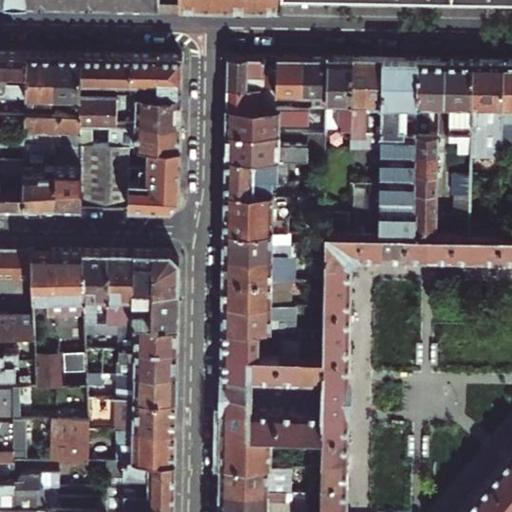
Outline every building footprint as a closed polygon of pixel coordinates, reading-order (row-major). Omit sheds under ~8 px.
[(0,83),(7,83),(7,75),(7,68),(27,69),(27,51),(0,50),(0,83)] [(27,113),(37,113),(37,95),(55,96),(55,51),(41,51),(27,51),(27,69),(27,76),(27,83),(27,93),(27,113)] [(55,96),(74,96),(84,97),(84,91),(84,81),(84,52),(70,52),(55,51),(55,96)] [(84,81),(132,82),(132,53),(108,52),(84,52),(84,81)] [(160,93),(185,94),(186,87),(186,54),(159,53),(132,53),(132,82),(146,83),(161,83),(160,93)] [(268,68),(268,54),(232,54),(231,70),(231,85),(254,85),(254,76),(268,76),(268,68)] [(282,55),(282,68),(282,86),(281,94),(305,94),(306,55),(295,55),(282,55)] [(332,107),(332,102),(332,55),(317,55),(306,55),(305,94),(318,94),(318,107),(332,107)] [(332,55),(332,102),(348,102),(344,108),(344,115),(344,127),(358,127),(358,110),(358,102),(359,56),(345,55),(332,55)] [(373,56),(359,56),(358,102),(388,102),(389,56),(373,56)] [(422,234),(422,212),(422,192),(423,172),(423,152),(423,131),(424,56),(406,56),(389,56),(388,102),(388,130),(387,233),(388,233),(410,234),(422,234)] [(438,56),(424,56),(423,131),(436,132),(436,119),(436,109),(433,102),(451,102),(452,57),(438,56)] [(452,57),(451,102),(456,102),(466,102),(466,132),(477,133),(478,57),(466,57),(452,57)] [(495,57),(478,57),(477,133),(477,152),(477,159),(482,159),(482,154),(490,154),(491,104),(508,104),(509,57),(495,57)] [(282,86),(282,68),(268,68),(268,76),(254,76),(254,85),(267,86),(282,86)] [(132,82),(132,92),(146,93),(146,83),(132,82)] [(7,83),(0,83),(0,92),(0,93),(27,93),(27,83),(7,83)] [(231,96),(231,105),(281,106),(281,102),(281,94),(282,86),(267,86),(254,85),(231,85),(231,96)] [(101,121),(102,92),(84,91),(84,97),(84,113),(84,121),(101,121)] [(121,92),(102,92),(101,121),(120,121),(121,106),(121,92)] [(185,94),(160,93),(146,93),(132,92),(121,92),(121,106),(131,106),(136,103),(140,103),(140,122),(185,123),(185,110),(185,94)] [(84,113),(84,97),(74,96),(74,113),(84,113)] [(332,107),(332,114),(344,115),(344,108),(348,102),(332,102),(332,107)] [(358,102),(358,110),(373,111),(372,129),(388,130),(388,102),(358,102)] [(466,102),(456,102),(456,132),(466,132),(466,102)] [(231,118),(230,130),(284,131),(285,121),(316,121),(316,107),(285,106),(281,106),(231,105),(231,118)] [(316,107),(316,121),(332,122),(332,114),(332,107),(326,107),(318,107),(316,107)] [(373,111),(358,110),(358,127),(357,133),(372,133),(372,129),(373,111)] [(27,113),(2,113),(1,123),(26,124),(27,113)] [(27,128),(61,129),(84,129),(84,121),(84,113),(74,113),(55,113),(37,113),(27,113),(26,124),(27,128)] [(185,123),(140,122),(140,124),(139,134),(135,132),(122,133),(122,143),(131,143),(140,143),(154,143),(185,144),(185,132),(185,125),(185,123)] [(61,129),(61,142),(84,143),(84,135),(84,129),(61,129)] [(230,155),(280,156),(292,157),(312,157),(313,143),(284,142),(284,131),(230,130),(230,141),(230,155)] [(423,131),(423,152),(445,152),(445,132),(436,132),(423,131)] [(0,141),(15,142),(26,142),(26,133),(0,133),(0,132),(0,141)] [(99,135),(84,135),(84,143),(101,143),(101,132),(99,132),(99,135)] [(112,133),(101,132),(101,143),(118,143),(118,138),(112,137),(112,133)] [(466,132),(456,132),(455,139),(466,139),(466,152),(477,152),(477,133),(466,132)] [(26,153),(26,142),(15,142),(15,153),(26,153)] [(26,167),(40,167),(40,142),(26,142),(26,153),(26,167)] [(58,142),(58,160),(84,160),(84,143),(61,142),(58,142)] [(101,143),(84,143),(84,160),(84,202),(109,203),(130,203),(131,162),(131,143),(122,143),(118,143),(101,143)] [(131,162),(130,203),(175,203),(184,194),(184,166),(185,144),(154,143),(154,153),(154,163),(131,162)] [(154,143),(140,143),(140,149),(154,153),(154,143)] [(0,170),(26,171),(26,167),(26,153),(15,153),(0,152),(0,170)] [(423,152),(423,172),(445,172),(445,162),(445,152),(423,152)] [(280,192),(280,156),(230,155),(230,174),(230,191),(277,192),(280,192)] [(292,157),(280,156),(280,192),(296,192),(292,186),(292,157)] [(84,202),(84,160),(58,160),(58,167),(58,202),(69,202),(84,202)] [(26,184),(26,202),(30,202),(52,202),(58,202),(58,167),(40,167),(26,167),(26,171),(26,178),(26,184)] [(26,171),(0,170),(0,184),(1,184),(1,177),(26,178),(26,171)] [(423,172),(422,192),(445,192),(445,182),(445,172),(423,172)] [(477,172),(459,172),(459,192),(461,192),(477,193),(477,183),(477,172)] [(0,201),(26,202),(26,184),(1,184),(0,184),(0,201)] [(229,231),(277,232),(296,232),(303,232),(303,214),(287,213),(277,217),(277,192),(230,191),(229,209),(229,231)] [(317,192),(317,209),(331,210),(331,192),(317,192)] [(445,192),(422,192),(422,212),(444,212),(444,203),(445,192)] [(477,213),(477,193),(461,192),(461,212),(477,213)] [(308,209),(308,232),(331,232),(331,210),(317,209),(308,209)] [(444,212),(422,212),(422,234),(435,234),(444,234),(444,223),(444,212)] [(228,255),(302,257),(302,251),(296,251),(296,244),(277,244),(277,232),(229,231),(229,245),(228,255)] [(296,232),(277,232),(277,244),(296,244),(296,232)] [(333,257),(333,268),(358,269),(363,265),(368,260),(368,233),(357,233),(333,232),(333,247),(333,257)] [(387,233),(368,233),(368,260),(381,261),(388,261),(388,233),(387,233)] [(388,233),(388,261),(400,261),(409,261),(410,234),(388,233)] [(425,261),(435,261),(435,234),(422,234),(410,234),(409,261),(425,261)] [(435,234),(435,261),(446,261),(458,262),(459,235),(444,234),(435,234)] [(483,235),(459,235),(458,262),(471,262),(483,262),(483,235)] [(494,262),(507,262),(507,235),(483,235),(483,262),(494,262)] [(0,333),(39,333),(37,293),(35,246),(0,245),(0,333)] [(49,313),(88,312),(87,246),(48,246),(35,246),(37,293),(49,293),(49,313)] [(95,291),(114,291),(114,247),(102,246),(87,246),(88,312),(89,318),(99,318),(99,304),(95,299),(95,291)] [(138,285),(138,247),(126,247),(114,247),(114,291),(113,319),(121,319),(126,319),(126,306),(121,299),(121,291),(137,292),(138,285)] [(138,247),(138,285),(183,286),(184,268),(184,256),(175,247),(138,247)] [(333,257),(333,247),(323,247),(323,257),(333,257)] [(228,280),(296,281),(296,263),(302,264),(302,257),(228,255),(228,267),(228,280)] [(322,257),(322,282),(332,282),(333,268),(333,257),(323,257),(322,257)] [(358,269),(333,268),(332,282),(332,287),(358,287),(358,279),(358,269)] [(228,291),(228,305),(295,305),(296,281),(228,280),(228,291)] [(137,292),(137,296),(155,297),(155,307),(143,307),(142,301),(137,301),(137,319),(182,320),(183,303),(183,286),(138,285),(137,292)] [(358,287),(332,287),(332,305),(332,308),(358,309),(358,298),(358,287)] [(277,317),(295,317),(295,305),(228,305),(227,316),(227,330),(276,331),(277,317)] [(358,309),(332,308),(332,331),(357,331),(358,321),(358,309)] [(276,331),(286,331),(295,331),(295,317),(277,317),(276,331)] [(137,319),(126,319),(121,319),(113,319),(99,318),(89,318),(89,328),(121,328),(121,343),(127,343),(136,343),(137,319)] [(182,320),(137,319),(136,343),(138,343),(182,344),(182,332),(182,320)] [(276,331),(227,330),(227,351),(227,379),(257,379),(264,379),(264,353),(266,353),(266,337),(286,337),(286,331),(276,331)] [(357,331),(332,331),(332,353),(331,356),(357,356),(357,342),(357,331)] [(89,346),(90,366),(90,368),(104,368),(105,368),(105,343),(89,342),(89,346)] [(127,343),(127,368),(138,369),(138,343),(136,343),(127,343)] [(138,343),(138,369),(182,369),(182,355),(182,344),(138,343)] [(90,366),(89,346),(67,347),(68,367),(90,366)] [(0,358),(8,358),(8,348),(0,347),(0,358)] [(68,367),(67,347),(40,348),(41,382),(90,381),(90,368),(90,366),(68,367)] [(8,348),(8,358),(18,358),(28,358),(28,348),(8,348)] [(282,353),(266,353),(264,353),(264,379),(281,379),(282,353)] [(285,353),(282,353),(281,379),(306,379),(306,353),(285,353)] [(306,353),(306,379),(331,379),(331,356),(332,353),(306,353)] [(357,356),(331,356),(331,379),(357,380),(357,368),(357,356)] [(0,372),(13,372),(17,371),(18,358),(8,358),(0,358),(0,372)] [(90,381),(90,395),(104,395),(104,368),(90,368),(90,381)] [(120,374),(120,395),(138,395),(138,369),(127,368),(120,368),(120,374)] [(181,383),(182,369),(138,369),(138,395),(181,396),(181,383)] [(0,382),(14,382),(13,372),(0,372),(0,382)] [(227,379),(227,393),(257,393),(257,379),(227,379)] [(357,380),(331,379),(331,394),(357,394),(357,380)] [(14,382),(0,382),(0,403),(22,403),(22,382),(14,382)] [(22,382),(22,403),(0,403),(0,414),(23,415),(35,415),(35,382),(22,382)] [(227,393),(226,408),(257,408),(257,393),(227,393)] [(357,394),(331,394),(330,409),(356,410),(357,394)] [(120,395),(104,395),(90,395),(90,408),(120,409),(120,395)] [(181,396),(138,395),(120,395),(120,409),(139,409),(139,426),(181,426),(181,411),(181,396)] [(257,408),(226,408),(226,435),(225,465),(284,467),(284,458),(275,457),(275,434),(264,434),(264,409),(257,408)] [(264,409),(264,434),(275,434),(281,434),(281,409),(264,409)] [(305,434),(305,409),(281,409),(281,434),(287,434),(288,441),(295,441),(295,434),(305,434)] [(330,409),(305,409),(305,434),(330,434),(330,409)] [(356,410),(330,409),(330,434),(356,434),(356,421),(356,410)] [(0,455),(18,456),(91,456),(90,425),(90,420),(90,415),(35,415),(23,415),(0,414),(0,455)] [(90,425),(91,456),(110,457),(111,433),(123,433),(123,426),(97,425),(90,425)] [(180,440),(181,426),(139,426),(139,457),(180,457),(180,440)] [(330,449),(330,457),(356,457),(356,449),(356,434),(330,434),(330,443),(330,449)] [(330,457),(330,449),(324,449),(317,449),(317,468),(319,468),(329,468),(330,457)] [(0,483),(20,484),(47,483),(64,483),(64,468),(27,469),(23,473),(18,473),(18,456),(0,455),(0,483)] [(148,475),(148,482),(180,482),(180,471),(180,457),(139,457),(123,457),(114,457),(112,457),(112,475),(148,475)] [(330,457),(329,468),(329,479),(356,480),(356,471),(356,457),(330,457)] [(465,511),(511,511),(511,457),(481,494),(465,511)] [(225,479),(225,490),(296,491),(296,483),(292,483),(292,467),(284,467),(225,465),(225,479)] [(329,491),(329,479),(329,468),(319,468),(318,491),(329,491)] [(329,491),(329,502),(355,503),(355,490),(356,480),(329,479),(329,491)] [(135,506),(179,507),(180,493),(180,482),(148,482),(129,481),(128,506),(135,506)] [(20,484),(0,483),(0,504),(57,505),(57,495),(47,491),(47,492),(20,492),(20,484)] [(47,483),(20,484),(20,492),(47,492),(47,491),(47,483)] [(296,491),(225,490),(225,502),(224,511),(273,511),(274,502),(292,502),(292,498),(296,498),(296,491)] [(355,503),(329,502),(328,511),(354,511),(355,511),(355,503)]
